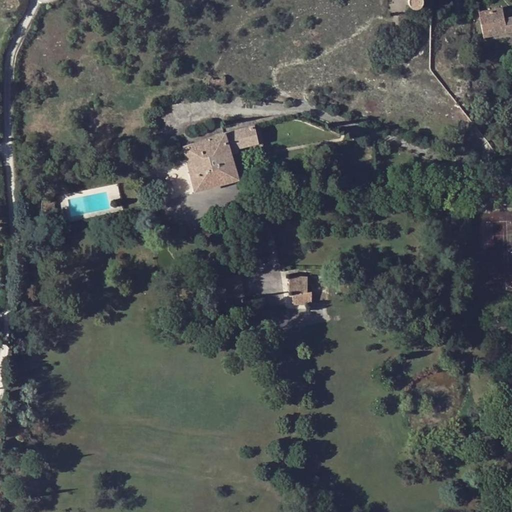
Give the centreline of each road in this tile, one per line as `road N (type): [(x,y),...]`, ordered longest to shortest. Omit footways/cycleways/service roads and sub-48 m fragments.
road 1 (unclassified): [(35,0),(7,59),(14,214),(0,367)]
road 2 (unknown): [(169,127),(255,109),(313,111),(511,178)]
